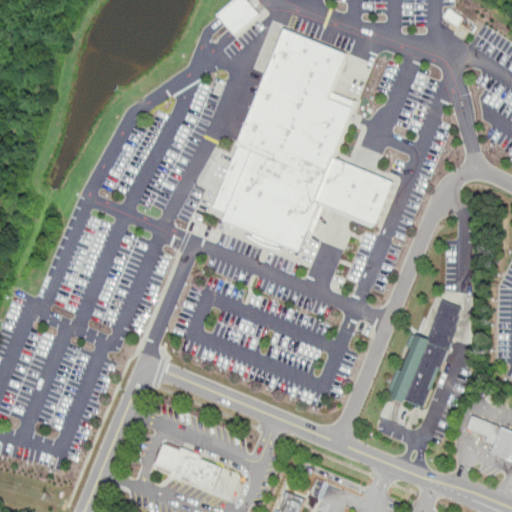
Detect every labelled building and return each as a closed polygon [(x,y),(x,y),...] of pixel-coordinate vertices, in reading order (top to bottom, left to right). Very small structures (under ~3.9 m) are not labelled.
[(262,13),(251,0),(235,0),(220,13),(237,34),(262,13)] [(290,28),(214,215),(309,253),(329,206),(349,214),(385,229),(403,184),(366,169),(340,158),(360,110),(335,100),(354,54),(290,28)] [(430,408),(463,305),(445,300),(433,338),(411,332),(391,396),(430,408)] [(511,428),(475,413),(469,427),(492,436),(489,442),(498,446),(495,453),(511,460),(511,428)] [(161,442),(224,465),(214,491),(152,468),(161,442)] [(302,511),(308,498),(290,491),(281,511),(302,511)]
